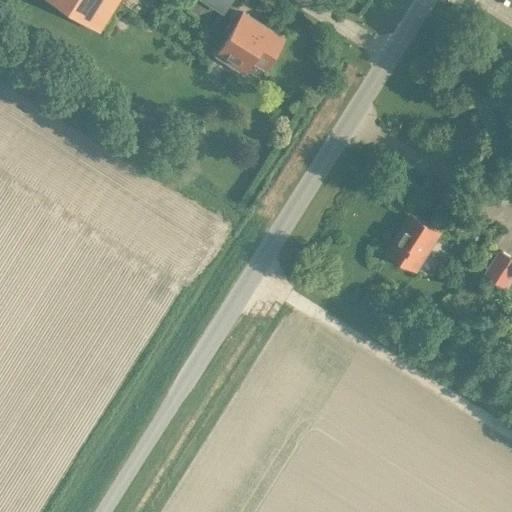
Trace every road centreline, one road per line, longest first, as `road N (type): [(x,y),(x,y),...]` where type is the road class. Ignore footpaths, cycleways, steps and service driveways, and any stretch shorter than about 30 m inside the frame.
road 1 (unclassified): [(110,511),(424,0)]
road 2 (track): [(254,272),(511,435)]
